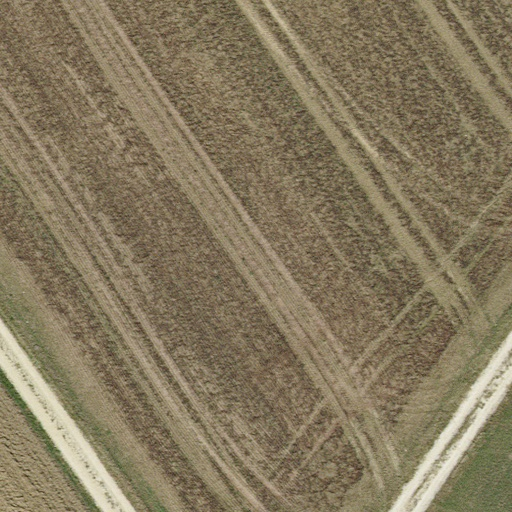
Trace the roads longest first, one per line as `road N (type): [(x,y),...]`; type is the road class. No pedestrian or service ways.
road 1 (track): [(126,511),(0,334)]
road 2 (track): [(409,511),(511,362)]
